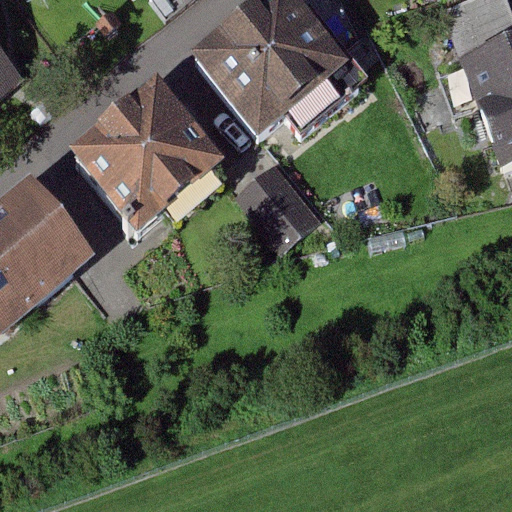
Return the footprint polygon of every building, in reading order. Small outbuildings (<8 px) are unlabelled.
[(348,75),(285,0),(279,0),(194,71),(259,149),(348,75)] [(511,52),(463,71),(502,177),(511,173),(511,52)] [(0,116),(22,99),(0,71),(0,116)] [(160,105),(72,173),(133,251),(221,183),(160,105)] [(276,175),(238,202),(276,258),(315,232),(276,175)] [(0,350),(97,270),(31,191),(0,216),(0,350)]
